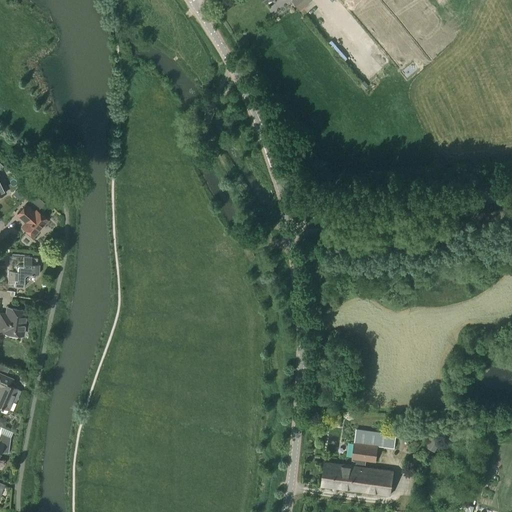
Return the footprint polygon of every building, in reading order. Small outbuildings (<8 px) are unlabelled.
[(293,0),(292,1),(300,11),(312,0),(293,0)] [(360,84),(359,85),(364,91),(368,86),(366,84),(363,81),(360,84)] [(22,185),(14,194),(19,199),(27,191),(22,185)] [(37,197),(30,191),(25,197),(31,203),(37,197)] [(32,237),(47,220),(37,211),(34,213),(25,205),(17,215),(26,223),(22,228),(32,237)] [(12,257),(9,257),(8,270),(7,279),(8,279),(8,285),(14,285),(14,287),(24,288),(24,281),(26,281),(31,276),(32,275),(39,275),(39,265),(37,265),(38,258),(31,258),(31,257),(24,257),(24,255),(12,254),(12,257)] [(26,311),(8,308),(6,315),(0,314),(0,330),(4,332),(3,333),(20,335),(21,326),(24,326),(26,311)] [(0,406),(8,410),(17,389),(11,387),(14,380),(0,374),(0,406)] [(378,446),(394,448),(396,434),(356,429),(352,459),(354,459),(353,465),(324,461),(321,486),(391,495),(394,470),(365,466),(366,461),(376,462),(378,446)] [(0,453),(1,452),(8,453),(11,437),(1,433),(0,434),(0,453)] [(426,447),(435,453),(443,439),(434,433),(426,447)]
